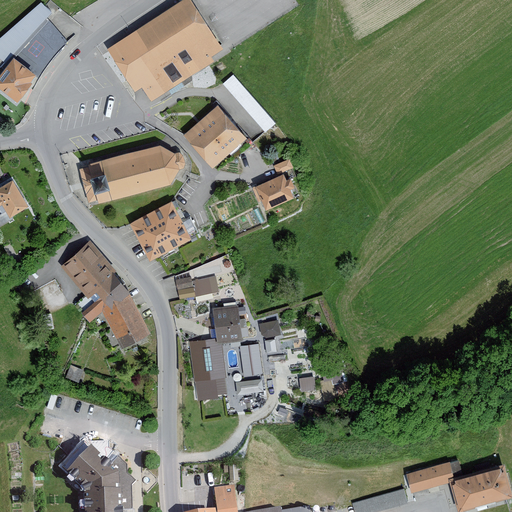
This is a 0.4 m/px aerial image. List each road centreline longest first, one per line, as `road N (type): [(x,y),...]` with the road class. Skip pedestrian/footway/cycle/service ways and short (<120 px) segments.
road 1 (tertiary): [(42,134),(68,199),(138,272),(163,312),(173,511)]
road 2 (residential): [(86,45),(131,107),(169,131),(209,174),(190,206)]
